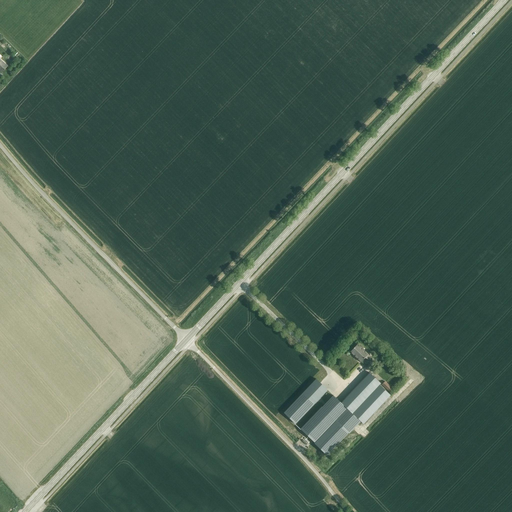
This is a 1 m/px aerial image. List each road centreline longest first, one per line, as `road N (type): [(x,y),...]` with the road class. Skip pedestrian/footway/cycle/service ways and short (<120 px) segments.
road 1 (secondary): [(186,339),(504,0)]
road 2 (unclassified): [(165,318),(0,143)]
road 3 (unclassified): [(186,339),(346,511)]
road 4 (secondary): [(27,511),(186,339)]
